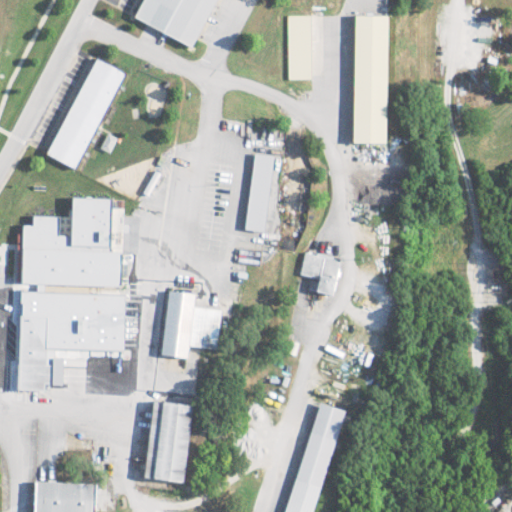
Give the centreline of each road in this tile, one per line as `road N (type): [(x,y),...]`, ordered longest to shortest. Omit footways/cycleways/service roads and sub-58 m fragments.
road 1 (residential): [(0,421),(17,440),(20,511),(306,359),(338,298),(345,265),(335,170),(315,127),(267,92),(181,65),(82,16)]
road 2 (residential): [(0,170),(90,0)]
